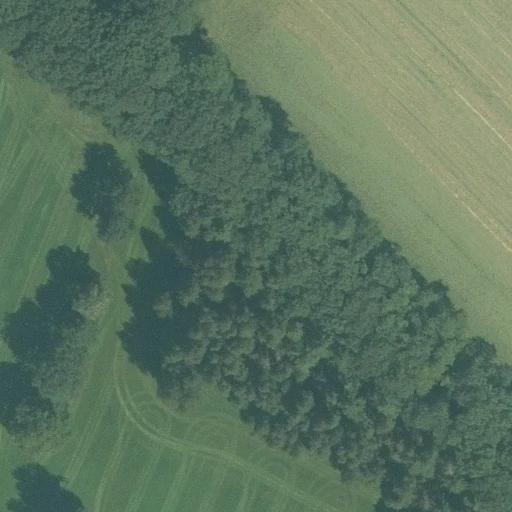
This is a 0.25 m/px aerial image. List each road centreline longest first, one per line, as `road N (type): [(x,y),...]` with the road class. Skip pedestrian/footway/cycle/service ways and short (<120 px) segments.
road 1 (track): [(511,451),(156,74)]
road 2 (unclassified): [(156,74),(92,17),(54,0)]
